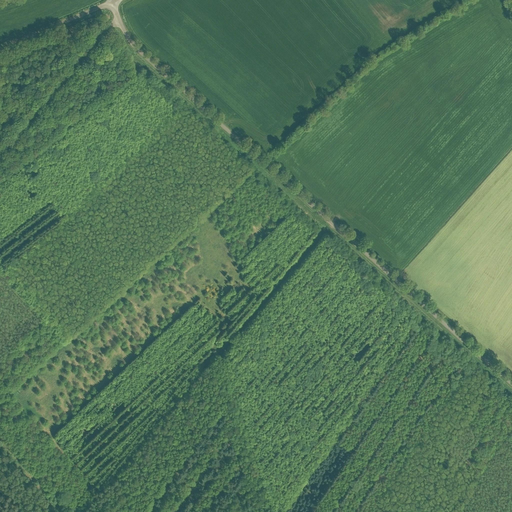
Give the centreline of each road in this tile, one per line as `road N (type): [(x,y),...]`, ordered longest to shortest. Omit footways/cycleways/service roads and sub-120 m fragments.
road 1 (unclassified): [(118,21),(135,47),(511,384)]
road 2 (unclassified): [(0,155),(118,21)]
road 3 (unclassified): [(112,2),(0,47)]
